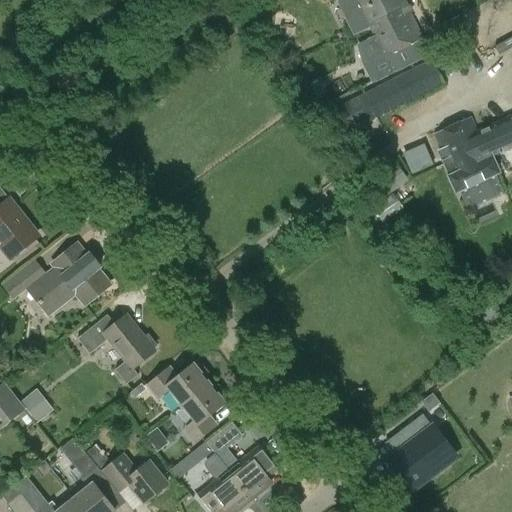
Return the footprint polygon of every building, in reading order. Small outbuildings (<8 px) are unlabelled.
[(422,38),(407,7),(403,0),(355,0),(368,26),(383,57),(422,38)] [(468,36),(459,17),(435,28),(444,48),(468,36)] [(364,95),(365,98),(355,103),(363,118),(350,125),(356,138),(366,135),(370,142),(385,136),(375,118),(443,84),(431,61),(364,95)] [(511,115),(476,132),(470,119),(433,136),(440,150),(436,152),(440,162),(441,162),(448,177),(447,177),(455,194),(499,174),(492,159),(511,149),(511,115)] [(39,237),(9,199),(0,205),(0,249),(9,261),(39,237)] [(46,276),(28,290),(48,315),(74,294),(75,295),(84,306),(109,286),(106,282),(106,278),(103,275),(100,274),(98,271),(87,257),(76,245),(51,265),(54,269),(46,276)] [(2,287),(11,298),(24,287),(25,286),(16,275),(2,287)] [(471,323),(490,330),(496,311),(477,304),(471,323)] [(125,316),(114,325),(107,316),(78,339),(89,354),(107,340),(125,362),(115,371),(126,385),(137,376),(132,370),(154,352),(152,349),(155,347),(147,337),(144,340),(125,316)] [(193,364),(177,376),(169,367),(146,386),(158,400),(169,391),(181,406),(209,385),(206,382),(209,379),(209,375),(201,364),(196,364),(194,365),(193,364)] [(4,383),(0,386),(0,428),(24,410),(4,383)] [(210,387),(209,385),(181,406),(193,422),(181,431),(193,445),(217,426),(210,417),(225,406),(223,404),(226,401),(227,397),(218,386),(213,385),(210,387)] [(36,423),(53,411),(37,390),(20,403),(36,423)] [(150,437),(157,450),(168,444),(160,431),(150,437)] [(420,470),(403,483),(424,511),(455,489),(441,472),(452,464),(434,439),(410,458),(420,470)] [(258,446),(228,471),(252,501),(265,491),(262,487),(270,480),(267,477),(277,470),(258,446)] [(88,457),(87,457),(96,469),(100,472),(114,490),(118,495),(129,487),(143,505),(167,485),(148,461),(136,471),(124,454),(108,466),(104,461),(96,467),(88,457)] [(213,478),(216,479),(196,495),(209,511),(238,511),(252,501),(228,471),(215,454),(204,463),(205,468),(213,478)] [(87,488),(73,499),(82,511),(114,511),(115,511),(104,497),(114,490),(100,472),(96,469),(95,468),(88,459),(77,467),(84,477),(81,480),(87,488)] [(8,504),(13,511),(34,511),(29,505),(21,494),(20,495),(8,504)] [(34,511),(38,511),(48,504),(42,496),(29,505),(34,511)] [(48,504),(38,511),(82,511),(73,499),(59,511),(52,502),(48,504)]
